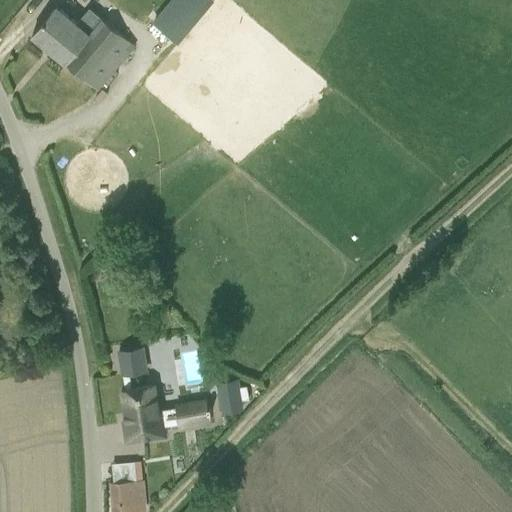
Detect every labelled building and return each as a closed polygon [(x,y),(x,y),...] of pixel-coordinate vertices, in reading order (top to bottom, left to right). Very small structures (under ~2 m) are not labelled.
[(170,43),(209,2),(206,0),(164,0),(146,19),(170,43)] [(58,4),(44,20),(31,35),(97,90),(134,46),(89,8),(78,21),(58,4)] [(218,382),(220,395),(222,412),(241,409),(239,399),(248,398),(246,385),(237,387),(236,379),(230,380),(218,382)] [(164,435),(159,404),(156,404),(153,385),(120,391),(125,421),(123,422),(126,441),(164,435)] [(135,480),(109,482),(111,511),(141,511),(145,509),(142,475),(135,476),(135,480)]
